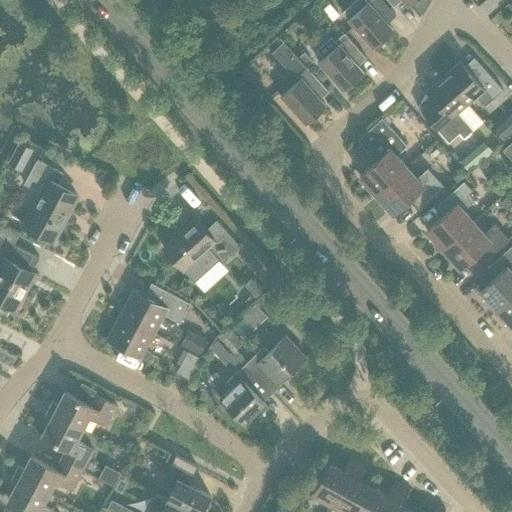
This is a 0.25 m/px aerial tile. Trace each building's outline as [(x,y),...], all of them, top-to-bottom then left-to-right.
[(373,46),(392,29),(387,23),(396,15),(382,0),(365,0),(367,2),(348,19),(373,46)] [(357,65),(366,58),(344,33),(335,41),(338,44),(319,62),(343,89),(363,71),(357,65)] [(299,56),(306,66),(312,61),(304,52),(299,56)] [(279,94),(296,80),(275,56),(258,71),(279,94)] [(443,76),(467,104),(468,103),(476,96),(485,106),(503,90),(481,64),(471,73),(460,61),(443,76)] [(320,99),(329,91),(307,66),(297,75),(300,78),(281,95),(306,123),(325,105),(320,99)] [(468,103),(467,104),(443,76),(426,91),(434,101),(421,111),(446,140),(459,129),(466,122),(473,130),(483,121),(468,103)] [(376,160),(359,175),(376,194),(407,166),(396,155),(407,145),(382,117),(358,139),(376,160)] [(496,128),(503,136),(511,130),(504,121),(496,128)] [(511,141),(503,150),(511,160),(511,141)] [(57,240),(79,199),(55,186),(63,172),(37,159),(24,183),(40,192),(24,222),(57,240)] [(417,178),(407,166),(376,194),(393,212),(414,194),(423,204),(443,186),(428,168),(417,178)] [(427,230),(443,248),(474,221),(463,210),(474,200),(468,193),(471,190),(464,181),(440,203),(447,211),(427,230)] [(221,260),(238,244),(216,219),(205,230),(195,219),(163,248),(183,269),(209,246),(221,260)] [(483,232),(474,221),(443,248),(460,267),(481,248),(488,257),(509,239),(494,223),(483,232)] [(31,271),(39,257),(0,235),(0,255),(3,257),(0,263),(0,301),(19,311),(39,275),(31,271)] [(480,289),(497,308),(511,294),(511,245),(491,264),(499,272),(480,289)] [(262,286),(252,274),(242,282),(252,294),(262,286)] [(133,288),(119,313),(155,333),(165,314),(180,322),(190,303),(160,287),(154,299),(133,288)] [(511,294),(497,308),(511,325),(511,294)] [(258,307),(244,320),(254,331),(268,318),(258,307)] [(146,350),(155,333),(119,313),(105,339),(141,358),(148,361),(152,353),(146,350)] [(247,335),(235,322),(219,336),(231,350),(247,335)] [(207,340),(189,330),(182,344),(200,354),(207,340)] [(264,345),(244,364),(272,393),(281,384),(279,381),(305,355),(286,335),(269,351),(264,345)] [(201,357),(188,350),(177,372),(189,379),(201,357)] [(263,401),(272,393),(244,364),(224,383),(230,389),(221,398),(247,425),(267,406),(263,401)] [(52,402),(48,410),(82,428),(89,415),(107,425),(117,405),(95,393),(89,404),(65,391),(57,405),(52,402)] [(66,447),(61,458),(83,470),(94,450),(76,440),(82,428),(48,410),(43,418),(49,421),(42,434),(66,447)] [(171,489),(166,499),(190,511),(201,511),(210,495),(188,483),(197,465),(176,454),(161,483),(171,489)] [(18,466),(14,474),(48,492),(55,480),(73,489),(83,470),(61,458),(55,468),(31,455),(24,469),(18,466)] [(332,507),(357,461),(350,456),(343,470),(328,462),(310,495),(332,507)] [(340,511),(357,511),(372,486),(358,478),(365,465),(357,461),(332,507),(340,511)] [(117,486),(121,473),(106,470),(103,482),(117,486)] [(55,511),(42,505),(48,492),(14,474),(10,482),(15,485),(8,499),(33,511),(32,511),(55,511)] [(372,486),(357,511),(386,511),(401,485),(393,480),(386,494),(372,486)] [(401,485),(386,511),(414,511),(416,510),(401,502),(409,489),(401,485)] [(190,511),(166,499),(160,509),(150,504),(145,511),(190,511)]
